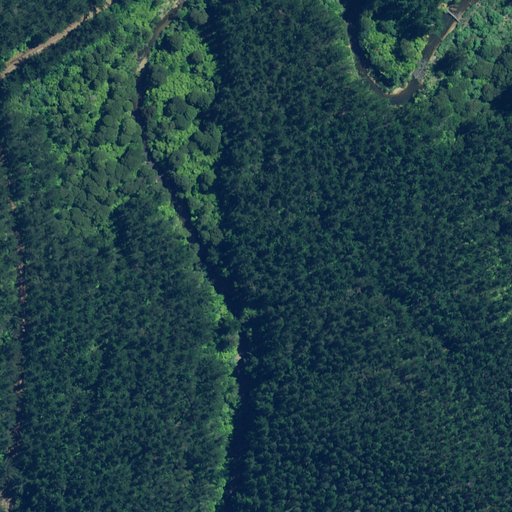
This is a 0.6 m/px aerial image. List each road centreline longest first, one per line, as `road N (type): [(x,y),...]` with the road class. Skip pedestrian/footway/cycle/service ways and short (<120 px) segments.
road 1 (track): [(0,468),(20,316),(0,165)]
road 2 (track): [(0,71),(100,0)]
